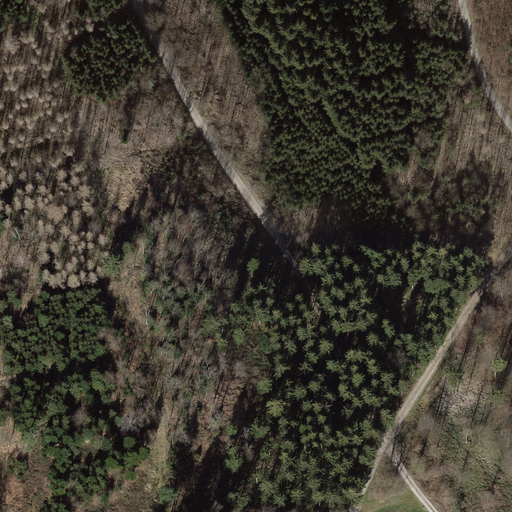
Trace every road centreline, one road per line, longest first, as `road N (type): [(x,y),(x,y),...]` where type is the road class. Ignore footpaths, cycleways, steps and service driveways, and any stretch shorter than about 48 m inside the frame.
road 1 (track): [(136,0),(202,126),(311,293),(384,444)]
road 2 (track): [(384,444),(511,249)]
road 3 (track): [(461,0),(489,93),(511,126)]
